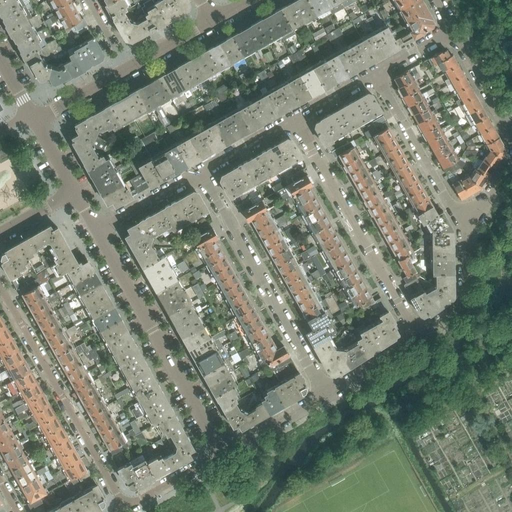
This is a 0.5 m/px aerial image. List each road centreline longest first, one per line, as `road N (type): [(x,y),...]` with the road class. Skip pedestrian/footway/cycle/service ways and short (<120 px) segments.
road 1 (residential): [(326,394),(200,173)]
road 2 (residential): [(222,453),(97,232)]
road 3 (residential): [(125,508),(0,287)]
road 4 (residential): [(417,336),(295,120)]
road 5 (residential): [(374,75),(445,199),(470,225)]
road 6 (residential): [(417,336),(465,299),(470,225)]
